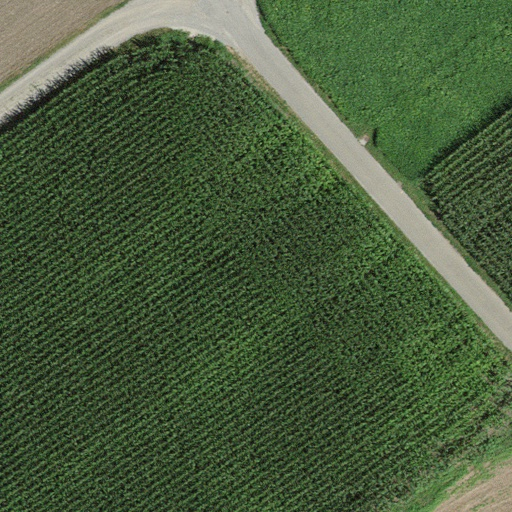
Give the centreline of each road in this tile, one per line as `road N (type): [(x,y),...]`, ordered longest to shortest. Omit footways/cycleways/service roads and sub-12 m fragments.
road 1 (track): [(205,0),(511,341)]
road 2 (track): [(165,0),(0,115)]
